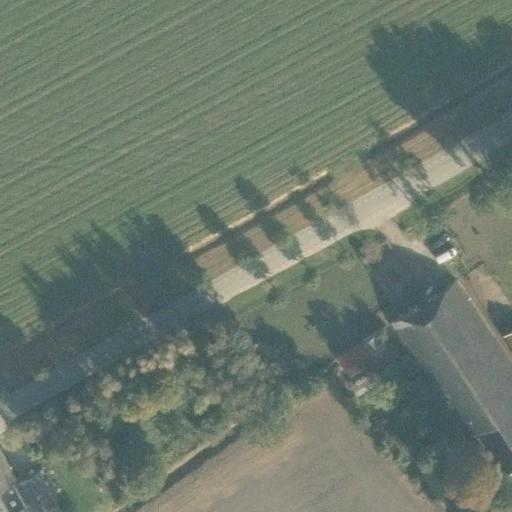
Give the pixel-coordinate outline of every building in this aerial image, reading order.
[(392,320),(414,353),(445,400),(468,435),(478,429),(505,469),(511,464),(511,363),(456,278),(392,320)] [(363,338),(373,353),(373,354),(387,345),(377,329),(363,338)] [(76,434),(90,426),(81,410),(67,417),(76,434)] [(0,488),(1,488),(13,509),(26,502),(13,481),(17,478),(0,447),(0,488)] [(17,482),(34,511),(36,511),(57,500),(39,469),(17,482)]
